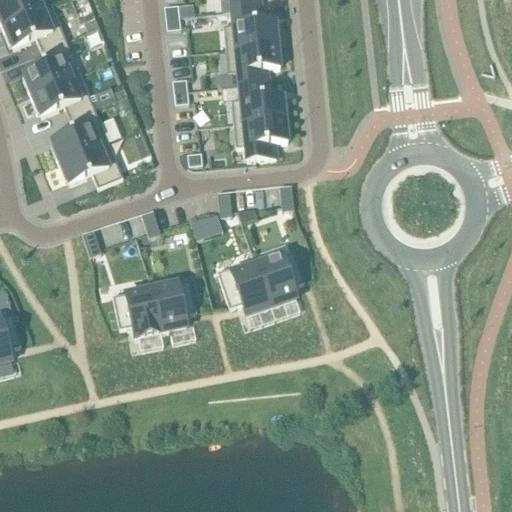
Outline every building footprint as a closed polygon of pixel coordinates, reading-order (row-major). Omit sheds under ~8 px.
[(0,27),(2,32),(48,13),(48,12),(42,0),(17,0),(0,7),(0,27)] [(260,0),(220,0),(220,4),(230,3),(231,17),(261,13),(259,0),(260,0)] [(179,22),(178,10),(164,12),(166,23),(179,22)] [(2,32),(10,51),(12,50),(14,54),(36,44),(41,56),(66,46),(52,11),(48,12),(48,13),(2,32)] [(280,49),(278,30),(275,30),(275,26),(262,27),(261,13),(231,17),(233,30),(223,31),(226,55),(280,49)] [(179,22),(166,23),(167,35),(181,34),(179,22)] [(96,24),(85,29),(88,36),(99,32),(96,24)] [(76,81),(76,80),(68,61),(72,59),(66,46),(41,56),(46,68),(23,77),(25,81),(23,82),(30,100),(76,81)] [(280,69),(282,69),(280,49),(226,55),(228,79),(238,78),(239,91),(266,88),(264,75),(280,73),(280,69)] [(76,81),(30,100),(38,119),(40,118),(42,122),(64,112),(69,124),(95,114),(116,105),(111,92),(89,101),(80,79),(76,80),(76,81)] [(174,98),(188,96),(186,84),(172,86),(174,98)] [(283,104),(283,100),(267,102),(266,88),(239,91),(240,104),(231,105),(233,129),(288,123),(286,104),(283,104)] [(122,89),(114,92),(119,103),(126,100),(122,89)] [(189,108),(188,96),(174,98),(175,110),(189,108)] [(95,114),(69,124),(74,136),(51,145),(53,149),(51,150),(58,168),(109,148),(95,114)] [(288,147),(287,143),(290,143),(288,123),(233,129),(236,153),(245,152),(247,166),(273,164),(271,149),(288,147)] [(93,180),(98,193),(123,183),(109,148),(58,168),(66,187),(68,186),(70,190),(93,180)] [(202,170),(201,158),(187,159),(189,171),(202,170)] [(292,191),(279,192),(281,211),(282,216),(294,215),(292,191)] [(230,197),(217,199),(219,218),(220,223),(232,221),(232,217),(230,197)] [(153,216),(141,220),(148,238),(149,243),(161,239),(159,235),(153,216)] [(217,222),(191,229),(196,247),(223,238),(217,222)] [(94,236),(82,239),(90,262),(101,258),(100,254),(94,236)] [(257,269),(256,269),(271,313),(296,305),(292,293),(297,291),(304,288),(293,257),(257,269)] [(256,264),(217,278),(229,314),(237,311),(242,310),(246,321),(271,313),(256,269),(257,269),(256,264)] [(190,285),(151,294),(161,339),(170,337),(187,333),(184,321),(190,320),(197,318),(190,285)] [(151,294),(112,302),(119,335),(126,333),(133,332),(135,344),(138,344),(161,339),(151,294)] [(0,369),(11,367),(8,355),(14,353),(21,352),(20,348),(18,340),(7,298),(0,299),(0,369)] [(47,376),(70,370),(64,351),(42,357),(47,376)]
